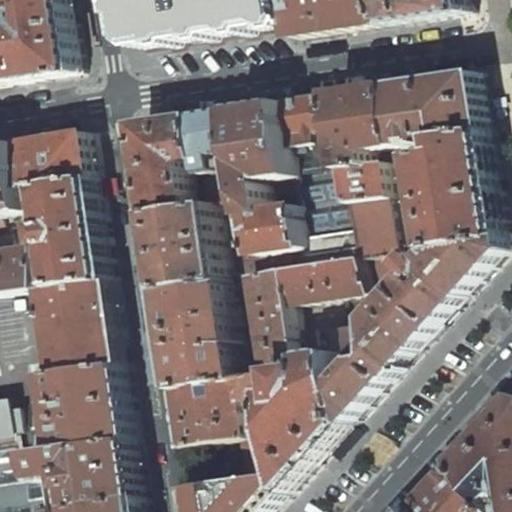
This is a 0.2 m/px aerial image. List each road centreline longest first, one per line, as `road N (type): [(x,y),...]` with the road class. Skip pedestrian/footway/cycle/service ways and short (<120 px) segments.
road 1 (residential): [(179,511),(117,99)]
road 2 (residential): [(507,45),(117,99)]
road 3 (secondary): [(363,511),(511,349)]
